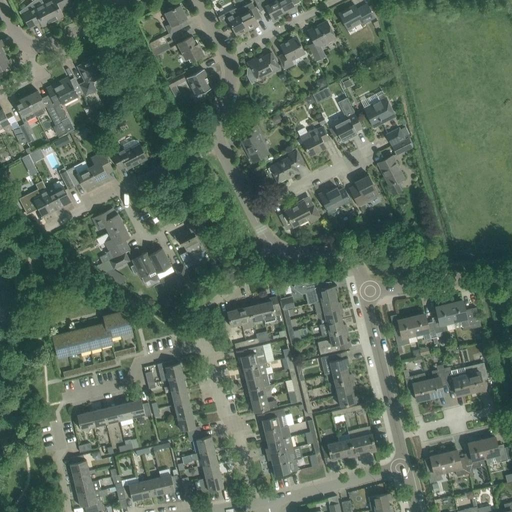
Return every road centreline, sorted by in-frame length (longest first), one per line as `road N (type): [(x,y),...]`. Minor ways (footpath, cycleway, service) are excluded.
road 1 (residential): [(254,505),(235,426),(217,420),(199,351)]
road 2 (unclassified): [(364,293),(511,275)]
road 3 (unclassified): [(397,433),(364,293)]
road 4 (residential): [(70,397),(131,381),(148,359),(199,351)]
road 5 (residential): [(404,467),(267,503)]
road 6 (residential): [(199,351),(199,313),(267,241)]
road 7 (residential): [(253,215),(370,151)]
road 8 (residential): [(364,293),(346,258),(280,250),(267,241)]
